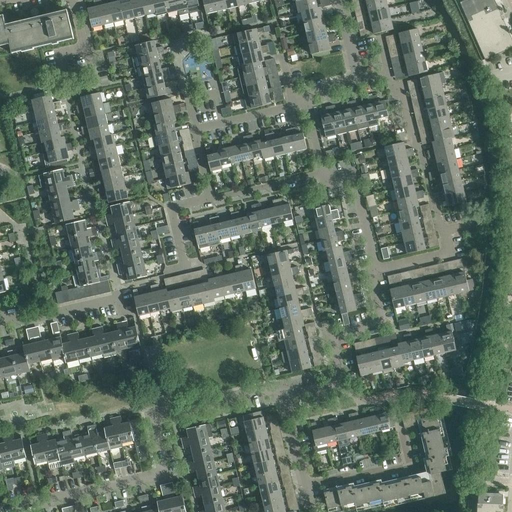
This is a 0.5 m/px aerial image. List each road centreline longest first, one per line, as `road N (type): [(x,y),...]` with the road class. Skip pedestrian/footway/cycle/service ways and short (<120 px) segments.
road 1 (residential): [(11,511),(166,472),(154,419),(280,388)]
road 2 (residential): [(280,388),(295,395),(342,384),(331,337),(383,324),(376,269)]
road 3 (residential): [(358,82),(399,72),(445,232)]
road 4 (residential): [(400,426),(411,467),(305,490)]
road 5 (residential): [(376,269),(354,173),(323,174)]
road 6 (residential): [(0,326),(121,298)]
